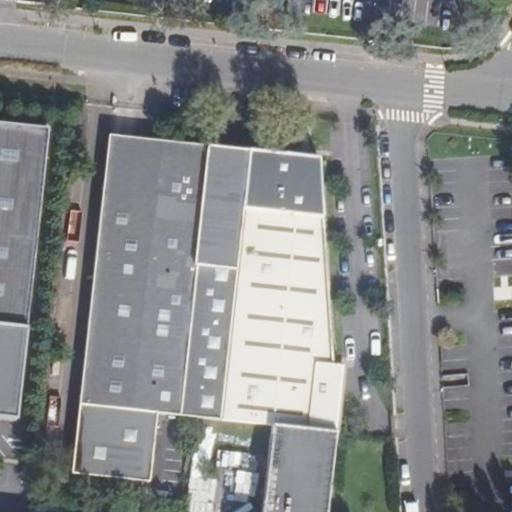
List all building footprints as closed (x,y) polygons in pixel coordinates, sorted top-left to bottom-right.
[(46,137),(0,132),(0,422),(18,425),(46,137)] [(156,202),(162,148),(110,143),(100,238),(128,240),(132,199),(156,202)] [(319,164),(162,148),(156,202),(132,199),(128,240),(100,238),(82,409),(272,429),(263,511),(327,511),(342,372),(333,371),(319,164)] [(141,485),(149,417),(82,410),(75,478),(141,485)] [(152,486),(160,418),(149,417),(141,485),(152,486)]
